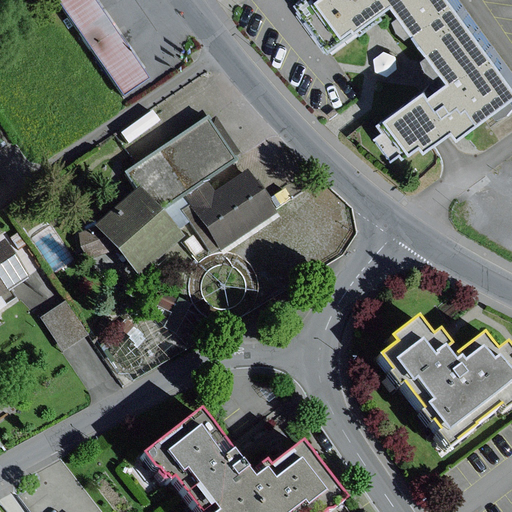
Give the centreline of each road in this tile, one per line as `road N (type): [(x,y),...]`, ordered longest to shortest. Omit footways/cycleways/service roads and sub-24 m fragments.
road 1 (residential): [(0,478),(153,387),(215,361),(319,355)]
road 2 (tertiary): [(187,0),(300,141),(401,226)]
road 3 (tertiary): [(319,355),(323,391),(398,511)]
road 4 (tertiary): [(401,226),(344,295),(319,355)]
road 5 (tertiary): [(401,226),(511,291)]
